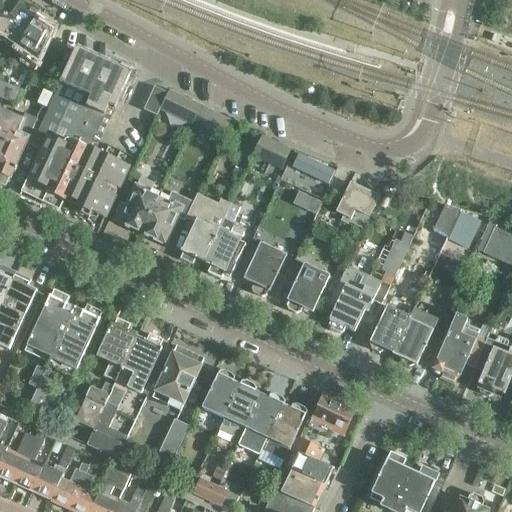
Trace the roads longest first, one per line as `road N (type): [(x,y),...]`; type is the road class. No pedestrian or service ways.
road 1 (residential): [(54,0),(304,131),(378,157),(406,154),(423,134),(461,7)]
road 2 (residential): [(386,396),(0,225)]
road 3 (residential): [(511,449),(386,396)]
road 4 (residential): [(332,511),(386,396)]
